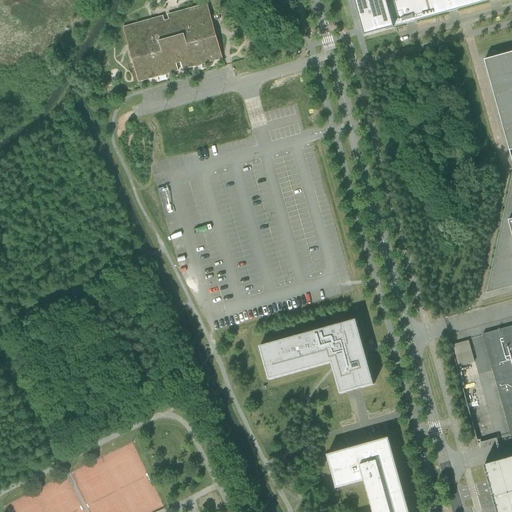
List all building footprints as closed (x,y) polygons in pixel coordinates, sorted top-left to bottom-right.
[(353,0),(358,15),(360,20),(364,36),(394,28),(439,15),(493,0),(353,0)] [(138,82),(139,82),(138,80),(177,69),(176,63),(180,62),(181,67),(221,56),(222,59),(216,35),(215,36),(213,37),(212,32),(211,28),(213,27),(214,27),(207,4),(206,4),(207,7),(168,18),(168,20),(164,21),(164,19),(124,30),(123,27),(129,51),(130,51),(130,50),(132,50),(136,64),(134,64),(133,64),(138,82)] [(511,52),(484,60),(511,161),(511,178),(487,292),(511,285),(511,52)] [(340,394),(374,385),(356,320),(259,346),(269,380),(331,363),(332,367),(340,394)] [(491,366),(510,435),(511,434),(511,326),(502,329),(483,335),(492,366),(491,366)] [(458,367),(474,362),(468,341),(452,345),(458,367)] [(1,354),(5,363),(11,360),(7,351),(1,354)] [(408,511),(405,500),(406,499),(388,438),(368,443),(368,444),(347,450),(347,449),(327,455),(336,489),(365,481),(371,503),(373,511),(408,511)] [(489,487),(496,511),(495,511),(511,511),(511,456),(483,465),(489,487)]
